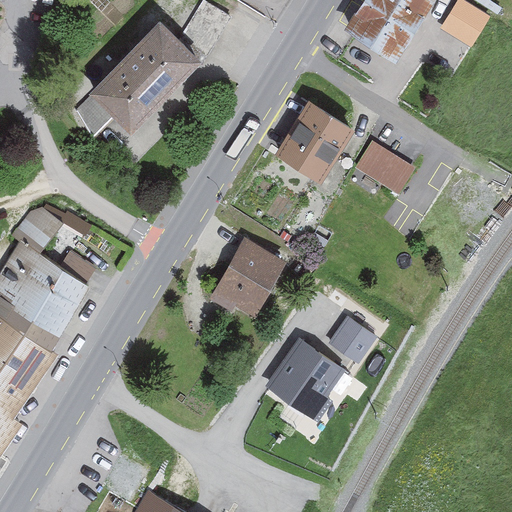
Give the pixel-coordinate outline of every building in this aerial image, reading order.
[(376,0),(360,31),(418,62),(451,0),(376,0)] [(450,31),(478,49),(497,18),(469,0),(450,31)] [(151,134),(227,62),(185,18),(109,90),(151,134)] [(348,127),(309,102),(281,146),(319,171),(348,127)] [(357,167),(398,191),(413,166),(374,141),(357,167)] [(0,310),(65,352),(107,286),(82,271),(102,238),(48,203),(0,278),(0,310)] [(236,297),(253,306),(280,258),(247,239),(216,295),(232,304),(236,297)] [(0,402),(23,417),(65,352),(0,310),(0,402)] [(348,318),(333,340),(358,357),(373,335),(348,318)] [(340,368),(302,341),(272,382),(317,415),(328,400),(320,395),(340,368)] [(0,468),(30,421),(23,417),(0,402),(0,468)]
